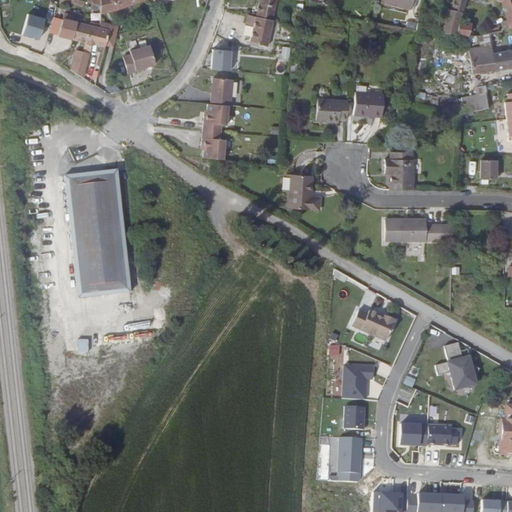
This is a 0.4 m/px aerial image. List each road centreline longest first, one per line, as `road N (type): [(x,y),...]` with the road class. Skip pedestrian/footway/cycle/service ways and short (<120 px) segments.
road 1 (unknown): [(118,128),(104,137),(76,131),(57,139),(75,308)]
road 2 (residential): [(349,166),(352,185),(385,202),(511,202)]
road 3 (residential): [(118,128),(170,89),(195,54),(213,0)]
road 4 (track): [(130,119),(0,39)]
road 5 (track): [(118,128),(0,71)]
